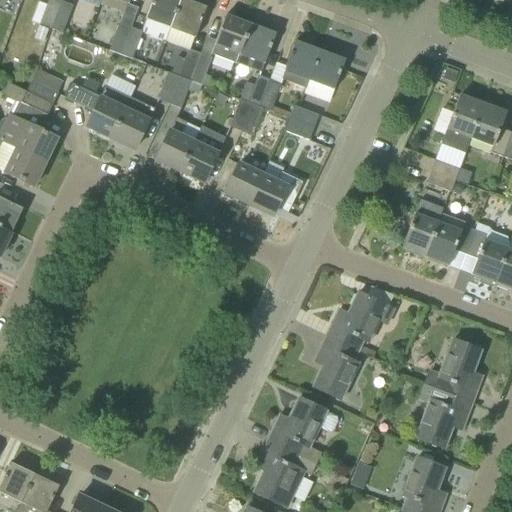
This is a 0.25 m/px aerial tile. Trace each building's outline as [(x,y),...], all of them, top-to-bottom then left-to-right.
[(51,30),(61,3),(53,0),(48,0),(39,26),(51,30)] [(170,30),(181,0),(152,0),(145,20),(170,30)] [(181,0),(170,30),(195,39),(206,9),(181,0)] [(61,3),(51,30),(62,35),(73,7),(61,3)] [(226,16),(217,40),(211,56),(236,65),(239,56),(251,26),(226,16)] [(108,52),(120,56),(130,29),(119,25),(108,52)] [(276,35),(251,26),(239,56),(264,65),(276,35)] [(142,33),(130,29),(120,56),(132,61),(142,33)] [(295,43),(284,73),(309,82),(320,52),(295,43)] [(171,76),(179,79),(190,83),(200,55),(188,51),(185,61),(177,58),(171,76)] [(320,52),(309,82),(334,91),(345,62),(320,52)] [(212,60),(200,55),(190,83),(191,83),(201,87),(212,60)] [(36,71),(26,93),(52,106),(63,84),(36,71)] [(169,106),(179,79),(171,76),(168,74),(165,82),(158,102),(169,106)] [(246,84),(239,101),(247,104),(251,106),(259,109),(269,81),(258,77),(254,87),(246,84)] [(181,111),(191,83),(190,83),(179,79),(169,106),(181,111)] [(259,109),(263,110),(271,113),(281,86),(269,81),(259,109)] [(68,96),(87,101),(90,87),(72,82),(68,96)] [(47,117),(52,106),(26,93),(7,84),(2,95),(18,103),(20,104),(47,117)] [(87,128),(111,140),(124,111),(129,101),(105,89),(87,128)] [(464,155),(470,140),(484,104),(463,96),(463,98),(459,97),(441,146),(464,155)] [(251,106),(247,104),(239,101),(229,129),(241,133),(251,106)] [(504,111),(484,104),(470,140),(493,148),(491,154),(503,158),(511,134),(500,130),(506,115),(503,113),(504,111)] [(251,106),(241,133),(253,138),(263,110),(259,109),(251,106)] [(138,118),(124,111),(111,140),(135,151),(154,112),(143,107),(138,118)] [(289,120),(314,130),(319,117),(294,107),(289,120)] [(0,143),(2,144),(16,151),(45,165),(56,141),(7,117),(5,121),(0,123),(0,143)] [(156,161),(180,173),(193,144),(179,138),(186,123),(176,119),(156,161)] [(314,130),(289,120),(281,140),(298,146),(301,139),(309,142),(314,130)] [(201,128),(193,144),(180,173),(204,185),(217,156),(225,139),(201,128)] [(511,134),(503,158),(511,161),(511,134)] [(45,165),(16,151),(2,144),(0,147),(0,172),(5,175),(33,189),(45,165)] [(455,182),(455,181),(459,171),(435,162),(430,173),(455,182)] [(225,195),(249,206),(262,178),(238,166),(225,195)] [(451,194),(455,182),(430,173),(426,184),(451,194)] [(262,178),(249,206),(273,218),(280,203),(291,208),(302,184),(281,174),(276,184),(262,178)] [(23,211),(0,199),(0,229),(11,235),(23,211)] [(420,201),(414,216),(402,250),(405,251),(404,253),(424,260),(438,224),(443,210),(420,201)] [(475,232),(463,228),(461,233),(438,224),(424,260),(444,268),(445,266),(449,267),(454,252),(465,256),(475,232)] [(494,287),(507,251),(509,245),(507,237),(490,231),(487,227),(478,224),(475,232),(465,256),(477,261),(471,276),(474,277),(473,279),(494,287)] [(0,257),(11,235),(0,229),(0,257)] [(511,252),(507,251),(494,287),(511,293),(511,252)] [(326,337),(358,353),(363,342),(368,344),(386,307),(358,294),(348,316),(339,312),(326,337)] [(358,353),(326,337),(314,363),(323,368),(313,389),(340,402),(358,365),(353,363),(358,353)] [(422,387),(472,405),(482,378),(472,374),(481,352),(452,342),(439,376),(428,371),(422,387)] [(461,432),(472,405),(422,387),(417,401),(428,405),(415,440),(444,451),(452,428),(461,432)] [(280,417),(267,443),(299,458),(316,466),(322,455),(309,449),(318,431),(329,436),(332,434),(337,424),(336,420),(325,415),(326,413),(299,400),(289,421),(280,417)] [(316,466),(299,458),(267,443),(255,469),(264,473),(253,495),(286,510),(304,474),(311,477),(316,466)] [(407,499),(403,510),(407,511),(439,511),(446,496),(436,492),(445,470),(416,459),(402,497),(407,499)] [(29,489),(35,477),(10,465),(0,486),(0,495),(21,505),(29,489)] [(21,505),(35,511),(47,511),(59,488),(35,477),(29,489),(21,505)] [(79,498),(71,511),(101,511),(103,509),(79,498)]
